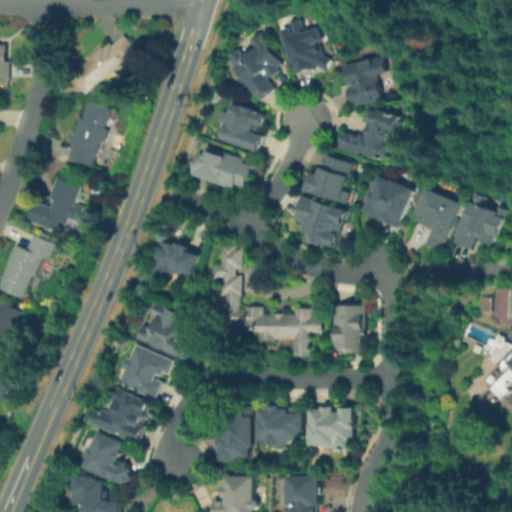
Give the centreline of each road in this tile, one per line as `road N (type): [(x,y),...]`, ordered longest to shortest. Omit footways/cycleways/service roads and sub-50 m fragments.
road 1 (primary): [(178,69),(114,256),(43,420)]
road 2 (residential): [(396,379),(219,385),(187,407),(178,466)]
road 3 (residential): [(385,269),(394,293),(394,423),(359,511)]
road 4 (residential): [(385,269),(318,269),(193,203)]
road 5 (residential): [(44,3),(40,93),(0,202)]
road 6 (residential): [(200,6),(0,2)]
road 7 (residential): [(310,115),(253,230)]
road 8 (residential): [(508,271),(385,269)]
